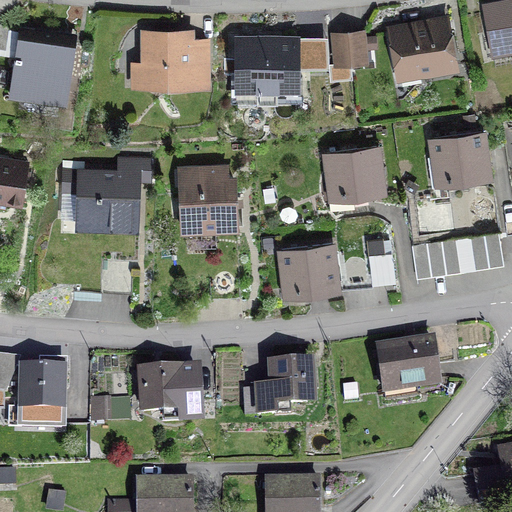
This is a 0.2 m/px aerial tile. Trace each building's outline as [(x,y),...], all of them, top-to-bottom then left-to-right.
[(511,0),(482,6),(491,52),(511,47),(511,0)] [(453,67),(444,21),(390,31),(397,68),(416,64),(418,74),(453,67)] [(6,36),(7,26),(0,24),(0,54),(14,57),(8,94),(59,101),(62,77),(69,78),(73,46),(6,36)] [(349,64),(365,62),(362,32),(347,33),(349,64)] [(335,65),(349,64),(347,33),(332,35),(335,65)] [(187,79),(206,79),(206,45),(187,45),(187,39),(172,39),(167,34),(144,34),(145,84),(187,84),(187,79)] [(298,34),(234,34),(234,86),(299,85),(298,34)] [(477,123),(476,112),(461,114),(463,125),(477,123)] [(427,136),(434,185),(494,176),(486,127),(427,136)] [(381,142),(322,150),(328,200),(387,192),(381,142)] [(0,206),(5,207),(6,202),(22,205),(30,158),(0,153),(0,206)] [(140,232),(141,181),(152,181),(153,156),(118,155),(117,166),(85,165),(85,160),(62,160),(60,218),(64,219),(63,230),(140,232)] [(177,163),(180,233),(239,230),(237,173),(229,173),(228,161),(177,163)] [(276,200),(274,186),(263,188),(265,202),(276,200)] [(417,278),(504,265),(499,231),(412,244),(417,278)] [(367,238),(372,281),(396,279),(391,238),(383,238),(383,236),(367,238)] [(277,246),(275,237),(263,239),(264,248),(277,246)] [(283,296),(342,290),(336,241),(277,247),(283,296)] [(101,299),(101,291),(74,290),(74,298),(101,299)] [(414,389),(443,385),(436,334),(375,343),(382,394),(385,394),(385,398),(414,394),(414,389)] [(21,356),(0,352),(0,409),(5,410),(7,391),(21,356)] [(39,363),(18,363),(17,406),(8,406),(8,428),(67,429),(68,357),(39,356),(39,363)] [(318,403),(315,356),(266,359),(268,383),(254,383),(255,416),(289,414),(288,404),(318,403)] [(163,422),(204,420),(202,363),(138,365),(140,413),(163,412),(163,422)] [(359,398),(358,382),(342,383),(344,400),(359,398)] [(131,396),(91,396),(91,420),(131,420),(131,396)] [(500,465),(472,470),(478,506),(507,501),(506,495),(511,493),(511,442),(497,445),(500,465)] [(0,484),(16,485),(16,467),(0,467),(0,484)] [(265,475),(265,511),(320,511),(320,474),(265,475)] [(194,511),(194,475),(135,476),(136,498),(107,498),(107,511),(194,511)] [(45,509),(63,511),(67,492),(49,489),(45,509)]
